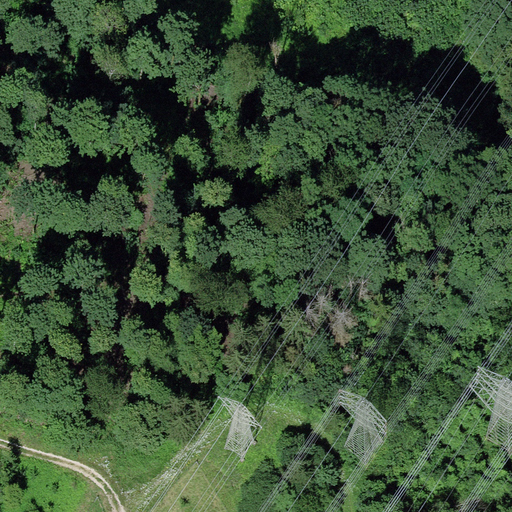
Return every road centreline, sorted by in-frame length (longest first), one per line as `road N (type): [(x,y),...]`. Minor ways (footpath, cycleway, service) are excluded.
road 1 (track): [(130,511),(176,458),(248,408),(294,415),(325,435),(348,511)]
road 2 (track): [(0,442),(96,478),(114,511)]
